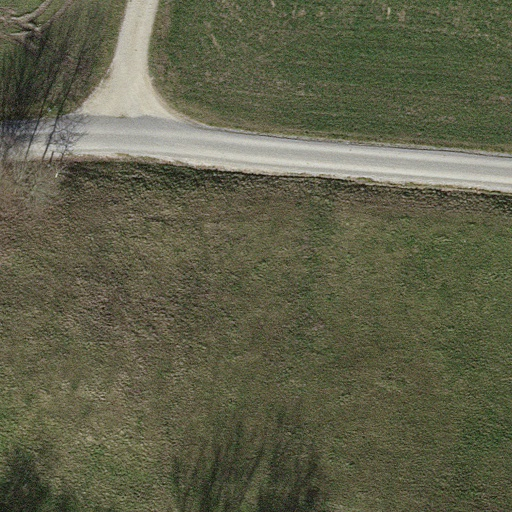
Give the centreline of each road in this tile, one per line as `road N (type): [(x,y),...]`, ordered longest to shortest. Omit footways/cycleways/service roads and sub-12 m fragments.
road 1 (track): [(511,170),(96,130),(0,142)]
road 2 (track): [(138,0),(96,130)]
